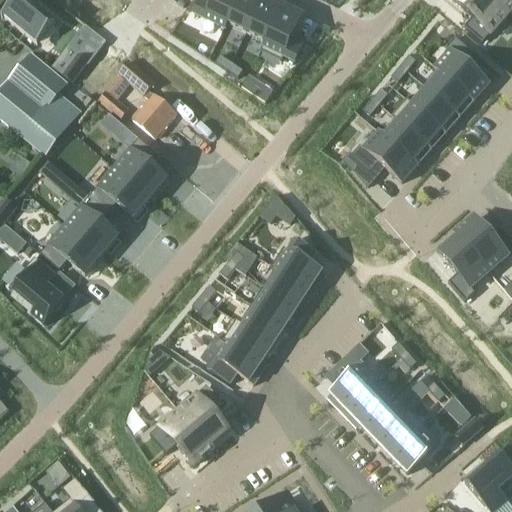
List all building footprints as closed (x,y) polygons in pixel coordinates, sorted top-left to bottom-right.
[(31,0),(17,0),(2,19),(3,20),(4,19),(37,47),(56,25),(55,25),(54,26),(33,8),(37,4),(31,0)] [(200,0),(193,15),(225,30),(226,31),(228,27),(227,27),(239,0),(200,0)] [(258,0),(239,0),(227,27),(228,27),(246,36),(263,2),(258,0)] [(454,0),(452,3),(472,21),(464,30),(482,46),(490,37),(507,18),(486,0),(454,0)] [(511,0),(486,0),(507,18),(511,12),(511,0)] [(263,2),(246,36),(265,45),(266,45),(282,12),(263,2)] [(265,45),(261,54),(282,64),(284,60),(295,65),(306,42),(295,37),(302,22),(282,12),(266,45),(265,45)] [(449,54),(434,71),(438,74),(438,73),(470,101),(469,102),(473,105),(489,87),(466,67),(474,57),(455,41),(446,51),(449,54)] [(103,57),(81,84),(99,98),(120,71),(103,57)] [(30,58),(0,95),(0,122),(46,160),(78,117),(56,99),(64,88),(30,58)] [(220,58),(215,66),(227,73),(232,66),(220,58)] [(409,58),(400,68),(407,74),(416,64),(409,58)] [(77,59),(63,78),(72,85),(87,66),(77,59)] [(129,66),(118,77),(120,79),(130,88),(143,99),(147,94),(155,86),(138,72),(129,66)] [(232,66),(227,73),(238,81),(243,74),(232,66)] [(400,68),(391,79),(398,85),(407,74),(400,68)] [(438,74),(424,89),(456,117),(469,102),(470,101),(438,73),(438,74)] [(100,103),(99,104),(116,119),(117,120),(120,122),(128,113),(125,111),(116,103),(130,88),(120,79),(117,83),(100,103)] [(410,105),(410,106),(442,133),(456,117),(424,89),(410,105)] [(381,91),(372,102),(379,107),(388,97),(381,91)] [(149,105),(132,123),(154,143),(176,118),(154,100),(147,94),(143,99),(149,105)] [(372,102),(363,113),(370,118),(379,107),(372,102)] [(407,102),(391,119),(395,123),(395,122),(427,150),(442,133),(410,106),(410,105),(407,102)] [(382,137),(381,138),(413,166),(414,165),(427,150),(395,122),(395,123),(382,137)] [(356,163),(350,170),(368,190),(376,180),(371,175),(379,166),(402,186),(417,168),(414,165),(413,166),(381,138),(382,137),(378,134),(363,151),(360,149),(351,159),(356,163)] [(93,168),(100,144),(74,136),(61,180),(72,183),(78,163),(93,168)] [(130,152),(114,171),(150,202),(166,183),(149,168),(158,159),(138,142),(130,152)] [(114,171),(89,200),(109,216),(117,207),(134,221),(150,202),(114,171)] [(89,200),(65,228),(101,260),(118,241),(101,226),(109,216),(89,200)] [(276,200),(262,217),(269,223),(276,216),(289,226),(293,219),(276,200)] [(6,204),(0,212),(0,229),(1,231),(16,212),(6,204)] [(469,225),(455,237),(458,241),(459,240),(489,275),(508,259),(478,224),(472,229),(469,225)] [(6,228),(0,235),(0,240),(17,255),(25,245),(6,228)] [(65,228),(40,257),(60,274),(68,264),(85,279),(101,260),(65,228)] [(511,235),(506,230),(497,239),(511,252),(511,235)] [(458,241),(440,256),(458,277),(448,285),(465,305),(475,296),(471,291),(489,275),(459,240),(458,241)] [(284,250),(271,270),(275,273),(275,272),(309,294),(321,276),(322,275),(309,267),(316,256),(295,242),(288,253),(284,250)] [(238,255),(229,266),(235,272),(244,261),(238,255)] [(35,261),(9,292),(12,295),(12,296),(13,297),(13,296),(34,313),(31,317),(44,328),(66,302),(65,302),(64,303),(49,289),(57,279),(35,261)] [(131,298),(127,293),(132,288),(111,265),(85,289),(111,317),(131,298)] [(229,266),(220,277),(227,282),(235,272),(229,266)] [(275,273),(263,290),(297,312),(309,294),(275,272),(275,273)] [(210,289),(201,299),(208,305),(217,294),(210,289)] [(263,290),(252,308),(286,330),(297,313),(297,312),(263,290)] [(201,299),(192,310),(199,316),(208,305),(201,299)] [(240,325),(240,326),(274,348),(286,330),(252,308),(240,325)] [(236,323),(223,342),(227,345),(228,343),(262,366),(274,348),(240,326),(240,325),(236,323)] [(227,345),(208,374),(230,388),(236,377),(253,388),(266,368),(262,366),(228,343),(227,345)] [(399,345),(392,351),(401,362),(408,356),(399,345)] [(360,346),(343,362),(353,372),(369,356),(360,346)] [(152,349),(145,374),(149,378),(169,360),(152,349)] [(408,356),(401,362),(410,372),(417,366),(408,356)] [(337,392),(331,398),(332,399),(347,414),(373,389),(373,390),(380,384),(364,366),(355,374),(337,392)] [(427,378),(421,384),(430,394),(436,388),(427,378)] [(436,388),(430,394),(439,404),(445,399),(436,388)] [(207,389),(179,413),(210,450),(210,449),(229,434),(214,417),(224,408),(207,389)] [(373,389),(347,414),(362,430),(388,405),(373,390),(373,389)] [(0,403),(0,419),(8,413),(0,403)] [(388,405),(362,430),(377,445),(403,420),(400,418),(388,405)] [(403,420),(377,445),(392,461),(424,429),(424,428),(407,411),(400,418),(403,420)] [(179,413),(150,438),(166,457),(176,449),(191,466),(197,461),(200,465),(214,453),(210,449),(210,450),(179,413)] [(467,414),(457,423),(462,428),(471,419),(467,414)] [(474,422),(456,438),(464,447),(482,432),(474,422)] [(424,429),(392,461),(407,477),(440,445),(424,429)] [(466,485),(465,485),(487,511),(497,511),(508,503),(499,493),(511,483),(511,470),(497,453),(484,464),(487,468),(466,485)] [(58,465),(48,473),(58,486),(69,478),(58,465)] [(70,502),(58,511),(99,511),(75,482),(62,492),(70,502)] [(296,511),(290,502),(274,511),(296,511)]
